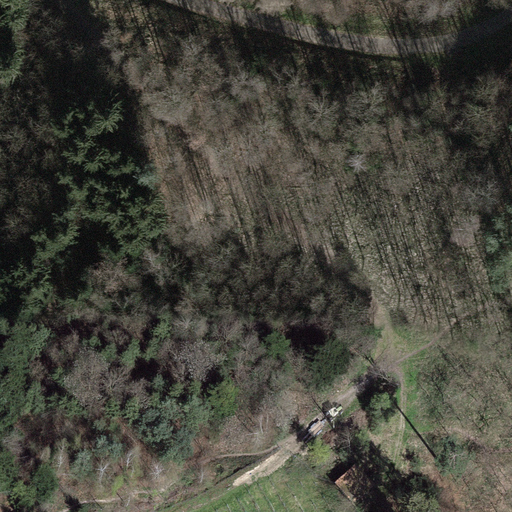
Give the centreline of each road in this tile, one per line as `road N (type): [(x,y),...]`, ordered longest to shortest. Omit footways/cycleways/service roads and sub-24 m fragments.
road 1 (track): [(222,0),(418,52),(489,32),(511,17)]
road 2 (track): [(385,370),(289,463),(188,511)]
